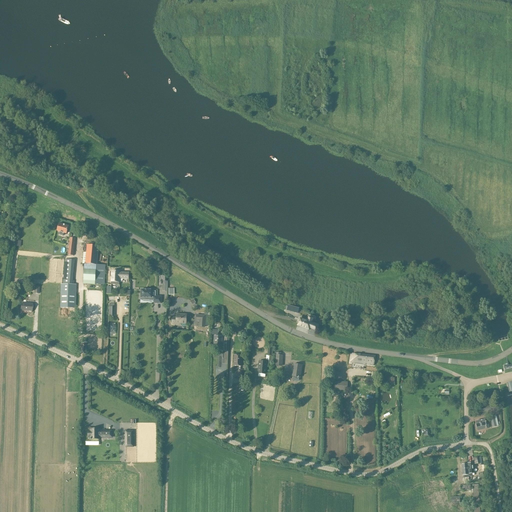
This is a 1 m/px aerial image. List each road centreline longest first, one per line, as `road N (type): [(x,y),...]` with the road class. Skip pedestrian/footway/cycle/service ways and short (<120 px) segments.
road 1 (unclassified): [(0,329),(243,451),(363,475),(466,442),(465,383)]
road 2 (tertiary): [(421,358),(300,336),(0,176)]
